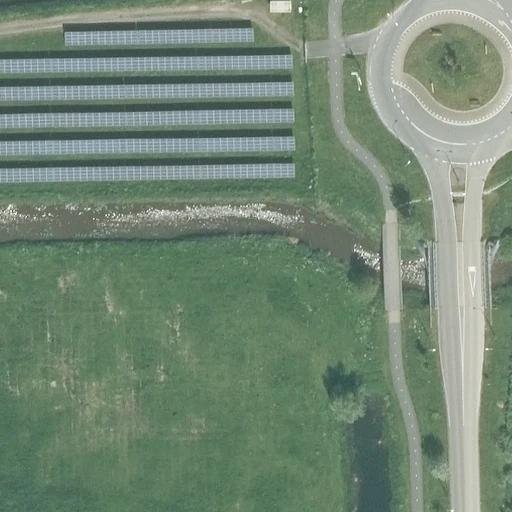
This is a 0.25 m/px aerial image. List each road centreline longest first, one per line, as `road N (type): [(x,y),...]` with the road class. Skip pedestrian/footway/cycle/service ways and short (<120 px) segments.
road 1 (tertiary): [(435,141),(452,397),(463,443)]
road 2 (tertiary): [(463,443),(481,142)]
road 3 (tertiary): [(432,4),(387,40),(381,74),(388,101),(435,141)]
